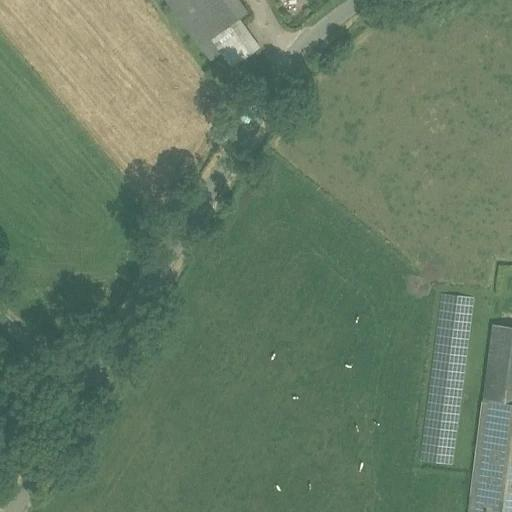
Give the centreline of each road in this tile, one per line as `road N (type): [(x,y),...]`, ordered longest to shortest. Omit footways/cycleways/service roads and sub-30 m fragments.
road 1 (unclassified): [(87,399),(305,44),(364,0)]
road 2 (unclassified): [(17,511),(87,399)]
road 3 (unclassified): [(87,399),(0,314)]
